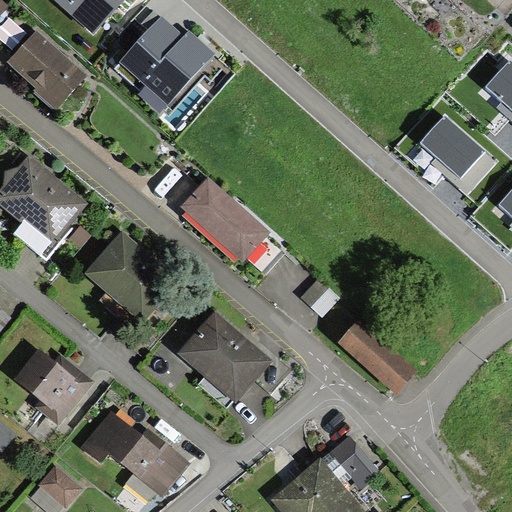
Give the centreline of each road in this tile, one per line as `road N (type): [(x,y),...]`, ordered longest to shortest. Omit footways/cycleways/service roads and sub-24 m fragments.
road 1 (residential): [(0,94),(338,376)]
road 2 (residential): [(201,0),(511,278)]
road 3 (residential): [(231,464),(0,269)]
road 4 (residential): [(400,433),(511,324)]
road 5 (residential): [(338,376),(231,464)]
